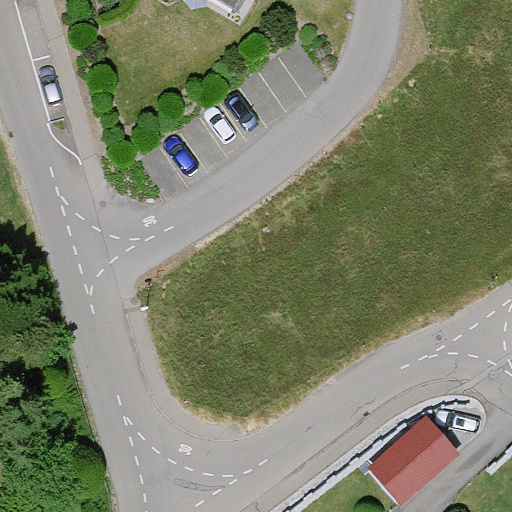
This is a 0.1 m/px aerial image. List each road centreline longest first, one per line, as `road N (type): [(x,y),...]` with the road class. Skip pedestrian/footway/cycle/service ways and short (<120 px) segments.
road 1 (residential): [(81,259),(236,179),(351,80),(363,0)]
road 2 (residential): [(475,339),(374,384),(259,464),(180,504)]
road 3 (residential): [(81,259),(112,402),(180,504)]
road 4 (residential): [(0,38),(81,259)]
